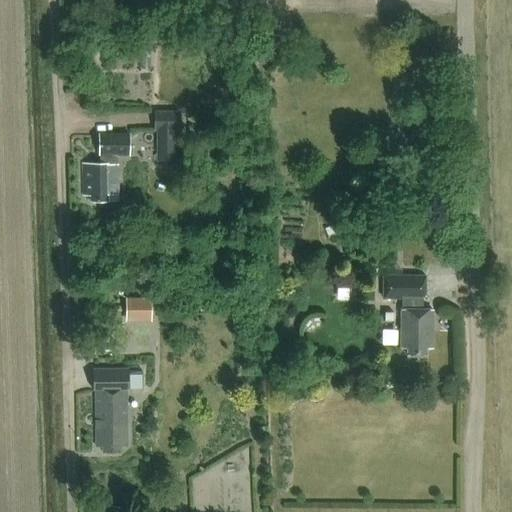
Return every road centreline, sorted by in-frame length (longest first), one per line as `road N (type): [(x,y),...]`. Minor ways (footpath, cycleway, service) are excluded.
road 1 (track): [(469,511),(474,364),(461,0)]
road 2 (track): [(54,0),(69,511)]
